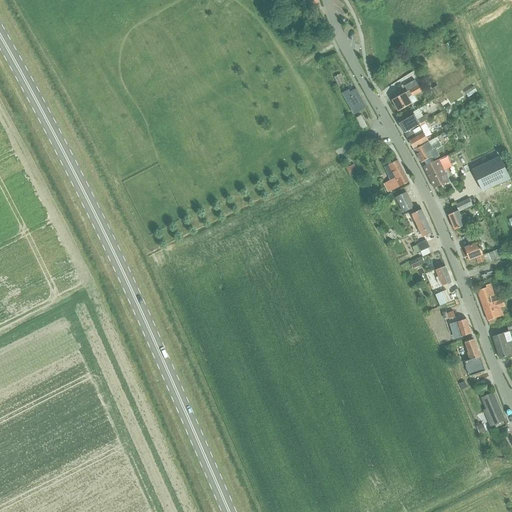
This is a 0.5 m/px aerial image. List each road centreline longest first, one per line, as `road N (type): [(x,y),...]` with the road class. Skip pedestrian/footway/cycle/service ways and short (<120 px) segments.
road 1 (primary): [(228,511),(124,274),(0,34)]
road 2 (tertiary): [(326,0),(444,231),(511,408)]
